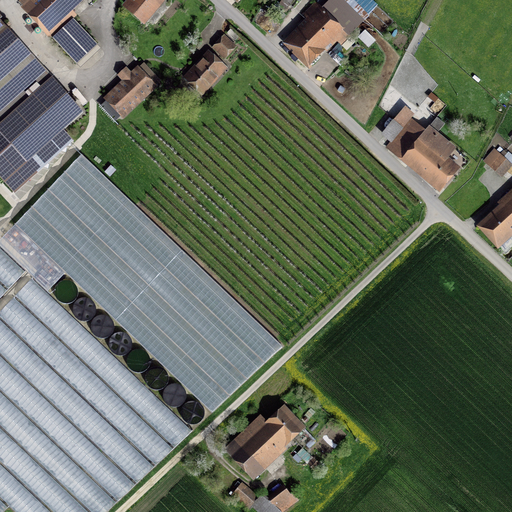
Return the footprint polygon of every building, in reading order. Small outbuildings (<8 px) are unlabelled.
[(39,0),(27,11),(76,64),(97,45),(65,11),(77,0),(39,0)] [(132,0),(127,7),(143,21),(160,0),(132,0)] [(313,22),(290,45),(307,62),(333,36),(340,43),(362,21),(341,0),(330,0),(322,9),(316,4),(306,14),(313,22)] [(0,40),(10,31),(0,19),(0,40)] [(35,58),(10,31),(0,40),(0,123),(52,77),(35,58)] [(213,48),(225,58),(235,47),(224,36),(213,48)] [(201,94),(225,68),(208,53),(185,78),(201,94)] [(159,81),(143,65),(107,98),(123,115),(159,81)] [(52,77),(0,123),(0,133),(26,163),(83,112),(52,77)] [(406,109),(385,135),(391,140),(413,115),(406,109)] [(406,156),(440,185),(455,168),(444,159),(453,148),(429,128),(426,131),(411,119),(388,146),(395,152),(394,154),(402,160),(406,156)] [(484,161),(501,177),(511,165),(494,149),(484,161)] [(511,200),(484,226),(505,249),(511,242),(511,240),(506,234),(511,229),(511,200)] [(228,450),(250,473),(299,426),(284,411),(269,425),(262,418),(228,450)] [(249,509),(252,505),(258,498),(242,483),(233,494),(249,509)] [(262,494),(258,498),(252,505),(260,511),(279,511),(281,511),(297,500),(292,494),(288,497),(284,491),(270,501),(262,494)]
